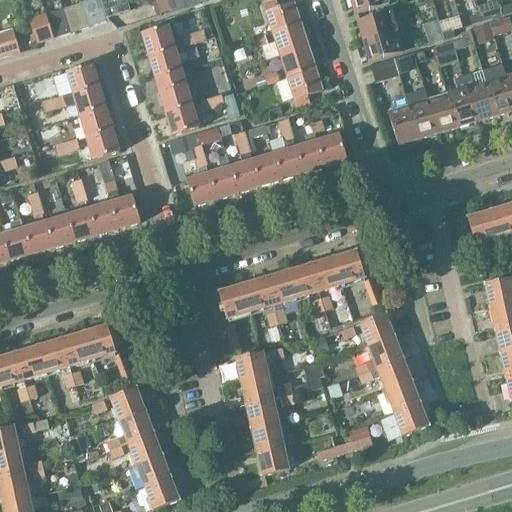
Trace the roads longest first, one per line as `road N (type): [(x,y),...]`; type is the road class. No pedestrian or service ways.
road 1 (residential): [(180,267),(110,54),(85,48),(0,74)]
road 2 (tertiary): [(511,447),(273,511)]
road 3 (residential): [(180,267),(386,205)]
road 4 (residential): [(386,205),(322,0)]
road 5 (residential): [(0,321),(180,267)]
road 6 (residential): [(212,405),(180,267)]
road 7 (residential): [(465,330),(430,193)]
